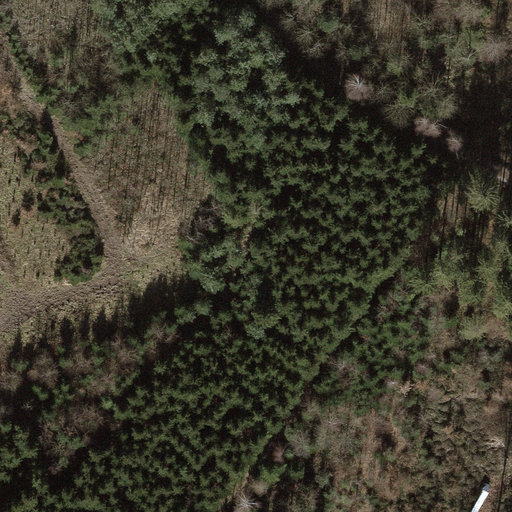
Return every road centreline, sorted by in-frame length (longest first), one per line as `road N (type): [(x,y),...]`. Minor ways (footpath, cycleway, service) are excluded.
road 1 (track): [(216,511),(481,160)]
road 2 (track): [(263,0),(284,29),(389,114),(511,178)]
